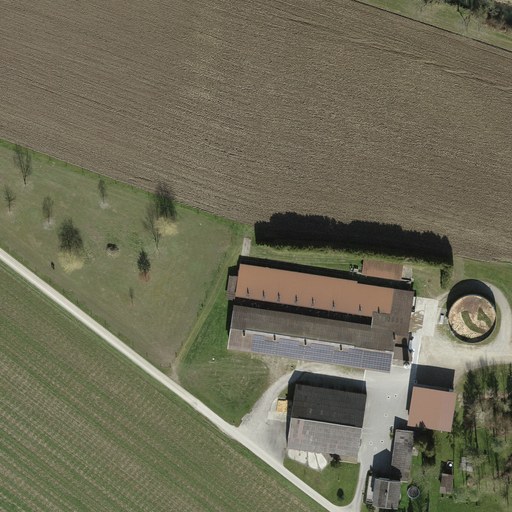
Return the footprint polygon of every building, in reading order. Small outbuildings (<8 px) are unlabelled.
[(405,264),(365,259),(363,276),(403,281),(405,264)] [(236,300),(230,349),(393,372),(394,360),(406,361),(415,293),(358,285),(359,278),(242,262),(240,277),(231,275),(228,299),(236,300)] [(332,264),(315,262),(314,269),(331,271),(332,264)] [(370,393),(298,382),(288,448),(361,459),(370,393)] [(446,392),(417,388),(412,424),(441,428),(446,392)] [(398,430),(391,480),(408,482),(415,432),(398,430)] [(444,470),(440,490),(452,493),(456,473),(444,470)] [(391,480),(370,477),(367,504),(405,509),(408,482),(391,480)]
